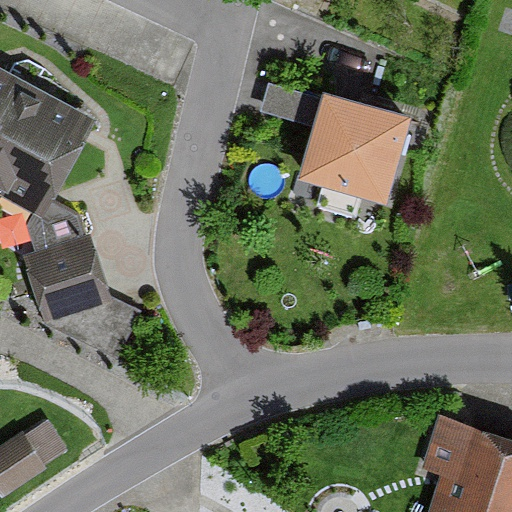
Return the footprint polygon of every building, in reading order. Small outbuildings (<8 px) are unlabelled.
[(404,97),(316,69),(287,160),(375,188),(404,97)] [(95,124),(0,70),(0,191),(44,215),(95,124)] [(113,306),(90,241),(22,265),(45,330),(113,306)] [(511,511),(511,440),(443,417),(423,474),(443,481),(432,511),(511,511)] [(68,455),(46,423),(0,454),(0,495),(3,499),(68,455)]
